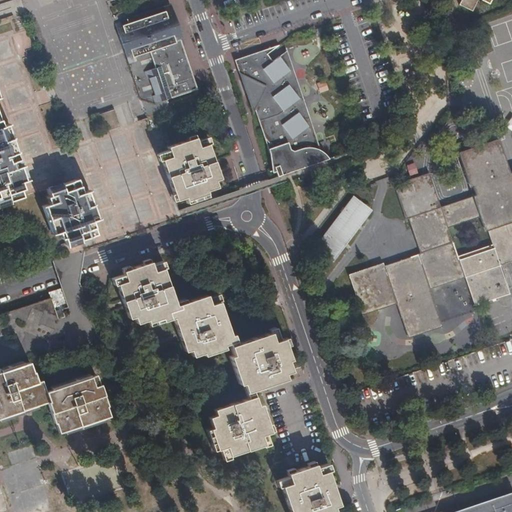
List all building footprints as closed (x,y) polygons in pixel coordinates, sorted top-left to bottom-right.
[(0,0),(0,203),(21,196),(18,189),(22,188),(19,182),(26,179),(7,124),(1,126),(0,124),(0,0)] [(107,0),(21,0),(85,190),(94,217),(100,233),(162,212),(177,207),(174,199),(159,153),(150,128),(162,124),(163,123),(166,117),(169,110),(146,117),(128,63),(116,27),(115,22),(111,11),(110,8),(120,4),(118,0),(109,0),(107,1),(107,0)] [(461,0),(459,4),(472,11),(477,0),(482,0),(489,4),(491,0),(461,0)] [(170,3),(115,22),(116,27),(121,25),(164,11),(172,9),(170,3)] [(182,38),(172,9),(164,11),(191,91),(196,89),(179,39),(182,38)] [(164,11),(121,25),(132,57),(149,51),(154,67),(146,70),(157,103),(191,91),(164,11)] [(121,25),(116,27),(128,63),(133,61),(132,57),(121,25)] [(293,81),(288,67),(280,57),(274,62),(268,54),(271,52),(268,49),(235,61),(239,73),(240,73),(240,74),(242,74),(243,74),(256,80),(260,83),(256,92),(251,90),(248,88),(256,112),(263,133),(264,134),(264,135),(265,137),(266,138),(268,140),(269,141),(267,144),(277,174),(324,158),(323,157),(319,158),(306,121),(298,111),(302,108),(297,94),(289,84),(293,81)] [(291,71),(288,67),(293,81),(297,78),(294,68),(291,71)] [(260,83),(256,80),(251,90),(256,92),(260,83)] [(297,94),(302,108),(306,105),(302,95),(300,97),(297,94)] [(319,158),(323,157),(312,122),(309,125),(306,121),(319,158)] [(169,145),(162,124),(150,128),(159,153),(167,150),(166,146),(169,145)] [(207,137),(206,136),(195,140),(193,134),(185,136),(187,139),(169,145),(166,146),(167,150),(159,153),(174,199),(183,196),(185,203),(206,195),(204,189),(215,186),(212,179),(206,161),(212,159),(206,143),(209,142),(207,137)] [(511,172),(509,173),(498,138),(458,152),(469,187),(472,186),(475,195),(440,207),(429,173),(394,184),(405,219),(408,218),(420,253),(383,265),(383,263),(348,274),(361,315),(396,303),(408,338),(442,326),(429,289),(465,277),(474,305),(509,293),(499,265),(511,261),(511,172)] [(206,161),(212,179),(218,177),(212,159),(206,161)] [(408,174),(416,172),(414,163),(406,165),(408,174)] [(94,217),(85,190),(80,192),(78,185),(76,186),(73,179),(46,188),(48,195),(46,196),(48,203),(41,205),(51,234),(58,232),(60,238),(62,237),(65,244),(92,235),(90,228),(92,227),(90,219),(94,217)] [(332,262),(372,210),(353,196),(313,247),(332,262)] [(147,325),(171,317),(182,350),(188,349),(191,355),(201,352),(202,355),(223,348),(222,344),(228,342),(232,355),(228,356),(237,383),(241,382),(246,398),(213,409),(214,414),(208,416),(211,428),(205,429),(212,450),(219,448),(223,460),(229,458),(228,455),(262,443),(263,446),(269,444),(266,432),(271,430),(270,425),(267,425),(260,403),(256,405),(251,389),(284,378),(283,373),(289,371),(286,360),(289,359),(284,344),(287,342),(284,337),(272,341),(268,329),(262,331),(263,334),(235,343),(232,334),(229,335),(218,301),(220,300),(218,294),(206,298),(205,294),(183,302),(182,299),(173,302),(162,268),(165,267),(162,261),(150,265),(149,261),(122,271),(123,274),(111,278),(113,284),(115,283),(127,318),(132,316),(134,322),(145,319),(147,325)] [(49,292),(58,317),(67,313),(58,289),(49,292)] [(51,303),(16,305),(17,322),(28,321),(28,318),(54,316),(53,301),(59,300),(59,294),(50,294),(51,303)] [(0,417),(47,402),(53,423),(55,422),(58,433),(108,416),(105,406),(106,405),(99,384),(93,386),(89,375),(44,391),(41,381),(36,382),(33,371),(31,372),(28,361),(0,370),(0,417)] [(338,504),(327,470),(330,469),(328,463),(315,467),(313,460),(307,463),(308,466),(287,473),(288,476),(276,480),(278,487),(281,486),(289,511),(334,511),(333,506),(338,504)] [(511,511),(511,493),(456,511),(511,511)]
